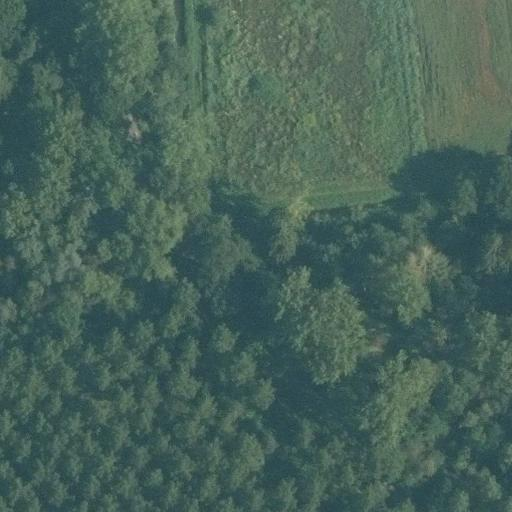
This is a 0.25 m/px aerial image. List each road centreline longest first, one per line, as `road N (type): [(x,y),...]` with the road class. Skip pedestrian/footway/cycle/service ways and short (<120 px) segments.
road 1 (tertiary): [(412,511),(179,230),(84,0)]
road 2 (track): [(188,0),(192,185),(209,213),(394,198),(511,178)]
